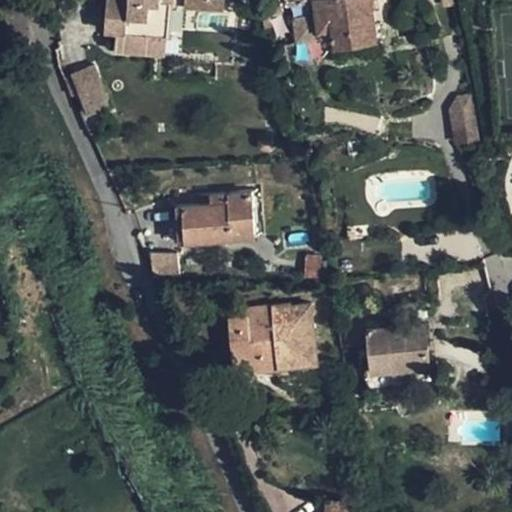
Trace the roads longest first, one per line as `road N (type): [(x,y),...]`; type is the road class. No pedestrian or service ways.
road 1 (residential): [(248,511),(216,416),(65,121),(32,0)]
road 2 (unknown): [(511,297),(466,155)]
